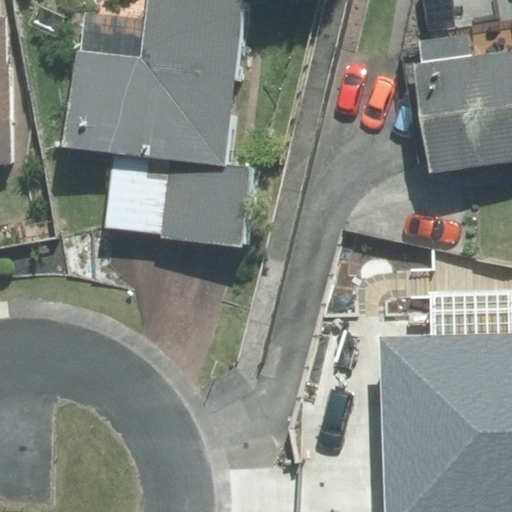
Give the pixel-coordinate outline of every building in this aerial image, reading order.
[(0,0),(0,166),(13,167),(20,0),(0,0)] [(254,0),(155,0),(149,61),(79,53),(68,155),(118,160),(110,235),(253,250),(262,166),(237,163),(254,0)] [(511,171),(511,51),(493,54),(489,30),(416,42),(439,184),(511,171)] [(511,272),(480,266),(471,308),(511,316),(511,272)] [(435,330),(356,309),(333,395),(412,417),(435,330)] [(511,511),(511,370),(450,359),(438,459),(473,463),(467,511),(511,511)]
